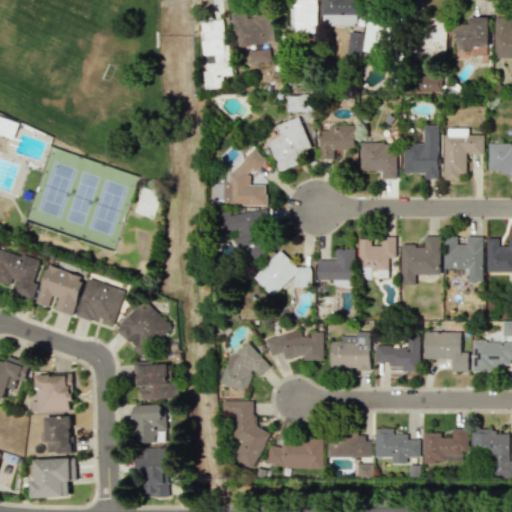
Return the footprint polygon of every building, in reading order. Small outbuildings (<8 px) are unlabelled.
[(318,33),(316,0),(284,0),(285,7),(293,7),(294,33),(318,33)] [(322,0),(321,24),(357,26),(358,0),(322,0)] [(271,14),(246,16),(246,12),(232,13),(235,46),(274,43),(271,14)] [(367,12),(363,51),(386,54),(390,15),(367,12)] [(487,17),(468,17),(468,23),(451,24),(452,39),(455,39),(455,49),(470,49),(470,54),(488,54),(487,17)] [(510,17),(494,17),(493,59),(511,59),(511,29),(510,29),(510,17)] [(205,90),(224,88),(223,75),(230,75),(225,19),(201,21),(204,55),(214,54),(215,63),(203,64),(205,90)] [(445,58),(445,21),(415,21),(415,58),(430,58),(445,58)] [(359,32),(348,31),(347,54),(358,55),(359,32)] [(270,61),(270,49),(248,50),(249,62),(270,61)] [(417,90),(441,91),(441,75),(417,75),(417,90)] [(289,111),(311,111),(311,95),(288,95),(289,111)] [(0,133),(13,138),(18,121),(0,115),(0,133)] [(267,140),(279,171),(306,161),(303,153),(312,150),(299,116),(277,125),(281,135),(267,140)] [(354,149),(354,125),(329,125),(329,130),(320,130),(319,159),(333,159),(334,149),(354,149)] [(438,125),(424,125),(424,143),(403,143),(403,173),(424,172),(424,178),(438,178),(438,125)] [(443,179),(458,180),(458,172),(466,173),(466,154),(483,154),(483,135),(467,134),(467,128),(444,128),(443,179)] [(396,179),(396,143),(360,142),(360,170),(381,170),(381,178),(396,179)] [(511,179),(511,143),(488,143),(487,171),(509,171),(509,179),(511,179)] [(250,184),(250,171),(262,171),(262,151),(241,151),(241,171),(229,171),(229,183),(224,183),(223,204),(266,204),(267,185),(250,184)] [(260,258),(263,226),(265,226),(266,214),(218,209),(216,230),(241,232),(238,256),(260,258)] [(359,238),(359,279),(374,279),(374,277),(388,278),(389,257),(395,257),(396,236),(382,236),(381,245),(371,245),(371,238),(359,238)] [(401,245),(400,285),(415,285),(415,274),(439,274),(440,236),(424,236),(424,245),(401,245)] [(443,268),(455,268),(455,274),(467,274),(467,281),(482,281),(482,236),(466,236),(466,243),(457,243),(457,236),(444,236),(443,268)] [(486,238),(486,271),(511,270),(511,236),(508,237),(508,246),(499,246),(499,238),(486,238)] [(11,293),(33,299),(38,283),(34,282),(40,260),(0,248),(0,281),(13,285),(11,293)] [(318,260),(318,280),(334,280),(334,284),(354,284),(355,249),(336,248),(336,260),(318,260)] [(274,296),(295,273),(295,283),(299,287),(312,287),(312,267),(298,267),(279,250),(254,278),(274,296)] [(72,315),(84,276),(48,265),(35,303),(49,307),(52,296),(58,298),(54,310),(72,315)] [(76,315),(114,326),(124,289),(87,278),(76,315)] [(116,328),(143,353),(170,323),(143,299),(116,328)] [(511,335),(511,321),(502,321),(502,336),(511,335)] [(266,339),(271,355),(282,352),(285,359),(297,355),(303,355),(304,360),(324,360),(323,331),(317,332),(301,336),(301,330),(295,330),(266,339)] [(370,369),(371,332),(356,331),(356,336),(341,335),(341,341),(331,341),(330,368),(370,369)] [(424,358),(452,359),(452,371),(467,372),(468,352),(460,352),(461,332),(424,331),(424,358)] [(471,372),(493,372),(493,366),(511,366),(511,341),(472,341),(471,372)] [(375,345),(375,362),(389,362),(389,366),(403,366),(403,371),(420,370),(419,344),(375,345)] [(222,383),(246,392),(253,372),(263,375),(270,357),(236,345),(222,383)] [(24,381),(29,362),(7,356),(6,361),(0,359),(0,400),(2,401),(6,388),(14,390),(17,379),(24,381)] [(168,362),(137,363),(138,399),(180,398),(179,383),(169,383),(168,362)] [(35,375),(36,401),(30,401),(30,413),(72,411),(70,373),(35,375)] [(252,400),(222,400),(222,415),(235,415),(235,428),(232,436),(241,440),(233,459),(254,468),(270,432),(256,426),(256,416),(252,414),(252,400)] [(134,405),(135,442),(158,442),(157,430),(168,429),(167,404),(134,405)] [(72,453),(72,416),(45,417),(45,453),(72,453)] [(420,439),(407,439),(407,434),(393,433),(393,428),(375,428),(375,457),(391,457),(391,463),(407,463),(407,457),(419,457),(420,439)] [(423,432),(423,462),(467,462),(468,428),(452,428),(452,437),(441,437),(441,432),(423,432)] [(509,431),(471,430),(471,456),(492,457),(492,477),(511,476),(511,460),(509,460),(509,431)] [(372,440),(365,440),(365,434),(328,433),(328,456),(371,457),(372,440)] [(323,466),(323,439),(282,440),(282,445),(267,446),(267,467),(323,466)] [(167,447),(136,448),(138,497),(168,496),(167,447)] [(75,458),(34,459),(35,481),(31,481),(31,498),(69,496),(69,481),(76,480),(75,458)] [(358,477),(372,477),(372,463),(357,463),(358,477)]
